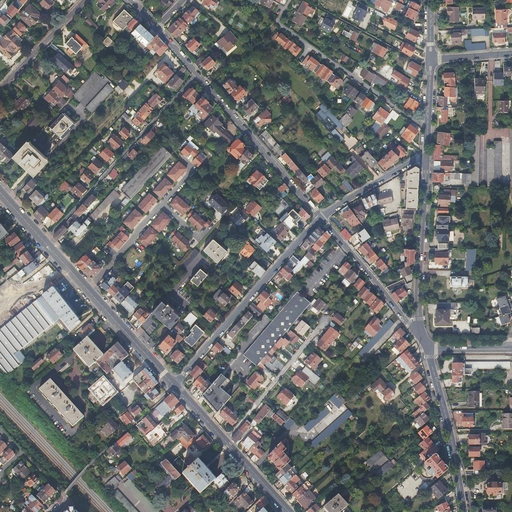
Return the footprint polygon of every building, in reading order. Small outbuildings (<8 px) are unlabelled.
[(48,9),(54,3),(54,2),(51,0),(44,0),(41,3),(48,9)] [(114,0),(99,0),(98,1),(100,3),(98,5),(103,11),(110,4),(112,6),(116,1),(114,0)] [(205,0),(203,3),(212,9),(217,1),(216,0),(205,0)] [(376,0),(375,4),(384,8),(383,10),(387,12),(390,7),(392,7),(393,4),(387,1),(387,0),(376,0)] [(302,15),(308,5),(303,2),(297,12),(296,11),(294,14),(295,15),(292,20),(301,26),(306,17),(302,15)] [(409,8),(418,12),(420,7),(411,2),(408,7),(409,8)] [(369,7),(363,3),(360,8),(359,8),(353,19),(362,24),(368,12),(367,11),(369,7)] [(11,20),(15,15),(16,13),(19,10),(13,5),(9,10),(5,16),(11,20)] [(40,14),(31,5),(20,15),(30,25),(32,23),(33,24),(38,19),(37,17),(40,14)] [(315,8),(308,5),(302,15),(306,17),(308,12),(312,14),(315,8)] [(200,10),(194,6),(193,7),(189,12),(187,11),(183,17),(190,23),(195,17),(194,16),(195,15),(197,17),(199,14),(197,12),(198,11),(199,12),(200,10)] [(458,7),(446,8),(447,16),(449,16),(449,23),(458,23),(458,7)] [(414,20),(418,12),(409,8),(406,16),(414,20)] [(125,27),(134,18),(124,9),(114,20),(124,29),(125,27)] [(484,9),(471,9),(472,20),(484,20),(484,9)] [(495,24),(495,28),(506,28),(505,10),(496,10),(496,23),(495,24)] [(377,11),(376,14),(386,18),(384,23),(388,25),(387,25),(389,26),(388,27),(391,28),(391,27),(392,28),(394,25),(396,27),(398,22),(390,17),(377,11)] [(0,25),(4,28),(7,24),(11,20),(5,16),(4,15),(0,19),(0,25)] [(89,18),(86,21),(95,30),(98,27),(89,18)] [(139,23),(134,18),(125,27),(130,32),(139,23)] [(180,18),(174,24),(182,31),(187,25),(180,18)] [(321,25),(322,26),(324,24),(326,25),(325,26),(332,31),(336,23),(332,21),(328,19),(327,19),(324,23),(323,23),(321,25)] [(124,29),(114,20),(113,21),(123,30),(124,29)] [(21,23),(15,29),(21,35),(27,29),(21,23)] [(149,32),(140,24),(131,33),(141,42),(143,44),(146,47),(147,46),(157,35),(152,29),(151,28),(149,32)] [(182,31),(174,24),(168,30),(176,37),(182,31)] [(415,42),(420,33),(411,28),(406,37),(415,42)] [(471,29),(471,34),(471,37),(485,36),(489,36),(489,28),(483,29),(477,29),(471,29)] [(471,29),(456,30),(456,33),(453,33),(453,35),(451,35),(451,41),(452,41),(452,43),(460,43),(460,34),(471,34),(471,29)] [(23,40),(13,30),(10,34),(9,33),(5,37),(3,36),(1,35),(0,35),(0,41),(0,42),(0,48),(10,58),(14,54),(13,54),(17,50),(22,45),(20,43),(23,40)] [(278,31),(273,37),(276,40),(277,39),(280,41),(279,42),(284,46),(283,47),(286,49),(287,48),(291,51),(293,48),(299,53),(302,49),(298,45),(297,46),(296,45),(297,44),(293,41),(289,38),(281,32),(281,33),(278,31)] [(352,43),(354,44),(355,42),(359,35),(354,32),(352,35),(349,34),(344,31),(342,34),(351,39),(350,40),(353,42),(352,43)] [(225,36),(226,37),(223,40),(222,38),(218,42),(223,48),(224,47),(228,51),(234,46),(234,45),(238,41),(231,32),(225,36)] [(498,43),(504,43),(504,34),(492,34),(493,43),(498,43)] [(73,39),(72,38),(66,44),(70,49),(73,52),(75,54),(80,49),(86,43),(77,35),(73,39)] [(159,37),(157,35),(147,46),(151,50),(153,48),(161,40),(159,37)] [(108,36),(105,39),(102,42),(107,47),(112,41),(108,36)] [(335,36),(332,42),(337,45),(340,39),(335,36)] [(201,49),(198,47),(200,45),(193,39),(187,46),(193,52),(194,51),(197,53),(201,49)] [(163,42),(161,40),(153,48),(157,52),(164,43),(163,42)] [(112,41),(107,47),(110,50),(115,44),(112,41)] [(464,41),(465,52),(485,50),(485,44),(470,44),(470,41),(469,41),(464,41)] [(168,48),(164,43),(157,52),(160,55),(168,48)] [(411,55),(415,49),(404,43),(400,49),(411,55)] [(383,57),(387,50),(379,45),(376,49),(374,48),(373,50),(375,51),(374,53),(383,57)] [(209,56),(203,62),(202,63),(211,73),(220,65),(217,62),(215,63),(209,56)] [(330,82),(336,74),(333,72),(334,71),(323,63),(322,64),(312,56),(311,58),(310,57),(307,61),(308,62),(309,62),(316,67),(314,70),(317,72),(316,73),(327,81),(328,80),(330,82)] [(195,63),(197,67),(202,63),(203,62),(200,58),(195,63)] [(408,66),(418,71),(420,67),(411,62),(408,66)] [(165,82),(173,73),(167,67),(167,66),(165,64),(164,64),(163,64),(156,71),(160,74),(159,76),(160,77),(159,79),(162,82),(163,81),(165,82)] [(185,68),(183,66),(177,73),(179,74),(180,74),(185,68)] [(416,76),(418,71),(408,66),(406,70),(416,76)] [(360,76),(371,83),(373,82),(377,75),(372,72),(372,73),(365,69),(360,76)] [(411,80),(395,70),(392,75),(400,80),(397,84),(405,89),(411,80)] [(79,89),(74,94),(73,96),(79,102),(101,78),(95,72),(79,89)] [(454,73),(444,74),(444,76),(444,86),(454,86),(454,73)] [(494,73),(493,85),(503,85),(503,76),(503,73),(494,73)] [(180,78),(176,74),(168,83),(171,85),(176,89),(183,81),(180,78)] [(343,79),(336,74),(330,82),(334,85),(332,87),(335,90),(343,79)] [(69,79),(64,75),(60,78),(66,83),(69,79)] [(377,75),(373,82),(376,84),(380,82),(384,86),(387,82),(381,78),(378,76),(377,75)] [(474,77),(474,86),(474,92),(485,92),(486,79),(479,79),(479,77),(474,77)] [(124,79),(118,85),(124,90),(130,84),(128,83),(124,79)] [(224,86),(230,93),(236,87),(231,80),(224,86)] [(60,81),(53,89),(61,97),(64,94),(70,99),(73,96),(74,94),(71,91),(69,89),(67,90),(63,86),(64,85),(60,81)] [(85,108),(92,114),(114,90),(108,84),(85,108)] [(350,85),(344,93),(352,99),(358,91),(350,85)] [(233,97),(234,96),(238,101),(246,93),(241,86),(232,93),(232,94),(232,95),(233,97)] [(193,103),(201,96),(192,87),(190,89),(189,91),(188,89),(182,96),(184,98),(183,100),(185,102),(188,99),(193,103)] [(444,87),(444,96),(447,96),(450,97),(453,97),(454,87),(444,87)] [(61,97),(53,89),(45,97),(49,101),(50,100),(51,101),(49,104),(53,109),(56,106),(54,104),(55,103),(61,109),(65,104),(67,102),(61,97)] [(147,102),(153,107),(156,104),(158,101),(159,102),(162,99),(156,93),(147,102)] [(361,104),(366,97),(361,93),(355,101),(357,103),(358,102),(361,104)] [(287,103),(291,100),(286,94),(282,97),(287,103)] [(32,103),(23,95),(18,101),(15,99),(12,102),(19,109),(21,111),(24,107),(28,108),(29,109),(28,110),(29,111),(32,107),(32,106),(31,104),(32,103)] [(208,103),(208,102),(202,96),(195,105),(200,110),(201,110),(208,103)] [(444,96),(438,96),(438,107),(451,108),(451,106),(447,106),(447,104),(449,104),(449,101),(447,101),(447,96),(444,96)] [(373,111),(377,105),(366,97),(361,104),(369,110),(370,109),(373,111)] [(415,110),(420,103),(411,97),(405,106),(408,109),(410,107),(415,110)] [(258,107),(252,100),(243,107),(249,114),(258,107)] [(507,101),(499,101),(499,111),(507,111),(507,101)] [(19,109),(12,102),(9,106),(16,112),(19,109)] [(138,114),(143,119),(152,109),(146,103),(137,113),(138,114)] [(213,107),(208,103),(201,110),(200,110),(197,113),(200,116),(203,118),(213,107)] [(200,110),(195,105),(192,109),(195,113),(197,114),(197,113),(200,110)] [(16,112),(9,106),(6,109),(13,115),(16,112)] [(340,121),(345,127),(353,119),(351,118),(357,111),(351,106),(346,112),(347,113),(340,121)] [(383,124),(384,122),(389,115),(390,114),(380,107),(373,117),(383,124)] [(438,107),(435,107),(435,111),(440,111),(440,122),(446,122),(446,115),(453,115),(453,108),(451,108),(438,107)] [(263,112),(254,120),(259,126),(262,126),(267,121),(271,121),(271,117),(266,111),(264,114),(263,112)] [(338,128),(332,134),(341,144),(345,140),(342,136),(349,131),(345,127),(340,121),(331,111),(326,115),(338,128)] [(63,138),(75,124),(63,113),(51,127),(63,138)] [(35,114),(33,117),(39,122),(41,120),(37,116),(35,114)] [(143,120),(143,119),(138,114),(135,118),(133,120),(133,121),(132,122),(136,125),(137,124),(138,125),(141,122),(142,123),(143,121),(143,120)] [(213,115),(205,124),(214,133),(215,131),(220,136),(220,135),(225,130),(226,129),(221,125),(222,124),(213,115)] [(33,117),(27,123),(33,129),(39,122),(33,117)] [(381,140),(390,127),(386,124),(384,122),(383,124),(375,134),(380,139),(381,140)] [(402,136),(410,142),(418,131),(410,125),(402,136)] [(125,127),(120,133),(126,138),(130,135),(127,132),(128,131),(125,127)] [(145,145),(159,130),(156,127),(152,132),(151,131),(141,141),(145,145)] [(225,130),(220,135),(230,145),(235,140),(225,130)] [(266,130),(262,134),(266,140),(271,136),(266,130)] [(237,158),(245,150),(243,148),(244,145),(239,140),(243,135),(241,132),(235,139),(237,140),(228,149),(237,158)] [(449,133),(437,132),(437,143),(440,143),(440,145),(442,145),(448,146),(449,133)] [(123,142),(115,134),(108,142),(113,147),(114,146),(117,148),(123,142)] [(172,141),(165,134),(160,140),(164,144),(173,153),(178,147),(172,141)] [(480,136),(478,136),(478,157),(471,157),(471,161),(471,174),(470,188),(477,188),(480,136)] [(14,155),(14,156),(35,175),(48,161),(27,141),(14,155)] [(494,187),(499,187),(501,187),(500,141),(493,141),(493,148),(487,148),(487,187),(494,188),(494,187)] [(391,150),(397,155),(398,154),(401,157),(403,155),(404,156),(407,152),(400,145),(397,148),(391,142),(388,146),(391,150)] [(173,153),(164,144),(122,191),(128,196),(131,199),(161,166),(173,153)] [(193,155),(197,150),(195,147),(193,149),(187,144),(181,151),(187,156),(190,153),(193,155)] [(273,147),(281,156),(285,153),(280,146),(277,144),(273,147)] [(440,145),(433,145),(432,160),(433,160),(451,160),(451,157),(443,156),(443,157),(441,157),(442,145),(440,145)] [(89,151),(94,156),(99,151),(94,146),(89,151)] [(107,161),(114,153),(107,147),(100,154),(107,161)] [(7,148),(0,155),(0,157),(7,163),(14,156),(14,155),(7,148)] [(138,153),(134,149),(128,154),(133,159),(138,153)] [(214,156),(217,159),(220,155),(214,149),(211,153),(214,156)] [(197,150),(193,155),(196,157),(192,161),(198,166),(205,159),(199,154),(200,153),(197,150)] [(240,158),(240,159),(242,160),(240,162),(237,165),(241,168),(242,169),(253,156),(253,155),(250,153),(247,150),(240,158)] [(379,164),(385,170),(399,157),(397,155),(391,150),(378,162),(379,164)] [(372,170),(379,164),(378,162),(369,152),(362,159),(365,162),(367,161),(370,165),(369,166),(372,170)] [(285,153),(281,156),(288,165),(293,161),(289,157),(287,155),(285,153)] [(333,157),(332,156),(330,153),(327,156),(325,155),(322,158),(332,170),(335,167),(339,172),(343,168),(333,157)] [(352,156),(364,168),(353,155),(352,156)] [(348,173),(353,178),(364,168),(352,156),(342,166),(348,173)] [(103,165),(96,158),(94,161),(89,167),(96,174),(103,165)] [(79,162),(85,167),(88,164),(82,159),(79,162)] [(176,162),(172,167),(181,175),(184,172),(187,168),(179,161),(177,163),(176,162)] [(293,161),(288,165),(295,172),(299,169),(293,161)] [(451,162),(440,162),(440,170),(451,170),(451,162)] [(323,177),(331,170),(327,166),(325,163),(322,166),(317,170),(323,177)] [(175,181),(181,175),(172,167),(168,171),(169,172),(167,174),(175,181)] [(415,167),(408,171),(405,209),(416,209),(418,169),(415,167)] [(299,169),(295,172),(302,180),(303,180),(305,182),(308,179),(299,169)] [(93,176),(87,171),(82,177),(87,182),(93,176)] [(268,180),(260,173),(259,174),(256,171),(247,180),(251,183),(252,182),(260,190),(268,180)] [(442,173),(432,173),(432,181),(442,182),(442,173)] [(310,181),(312,183),(314,186),(316,188),(325,182),(319,175),(318,174),(310,181)] [(467,188),(470,188),(471,174),(462,174),(462,184),(464,184),(464,188),(467,188)] [(158,183),(167,191),(173,185),(165,178),(163,180),(162,179),(158,183)] [(31,180),(24,187),(29,192),(33,188),(36,184),(31,180)] [(63,189),(67,192),(72,187),(65,180),(60,185),(63,189)] [(79,196),(86,189),(79,182),(73,188),(73,191),(79,196)] [(153,191),(161,198),(167,191),(158,183),(154,188),(155,189),(153,191)] [(282,193),(288,187),(285,183),(278,189),(282,193)] [(312,183),(304,190),(306,193),(314,186),(312,183)] [(344,185),(351,192),(354,190),(347,183),(344,185)] [(119,189),(117,187),(87,219),(86,220),(82,225),(74,233),(78,237),(88,226),(110,201),(112,200),(120,195),(116,192),(119,189)] [(33,188),(29,192),(31,195),(29,197),(40,207),(41,206),(50,196),(48,193),(44,197),(36,189),(36,190),(33,188)] [(318,202),(324,197),(316,188),(310,193),(318,202)] [(443,196),(438,195),(438,204),(448,204),(448,202),(454,202),(454,191),(443,190),(443,196)] [(375,195),(377,203),(377,204),(378,206),(393,202),(390,191),(375,195)] [(147,194),(143,198),(152,206),(157,200),(149,193),(148,195),(147,194)] [(215,193),(207,202),(220,215),(229,206),(215,193)] [(374,193),(361,199),(366,209),(377,203),(375,195),(374,193)] [(97,198),(92,194),(83,204),(87,208),(97,198)] [(177,209),(185,200),(180,196),(179,197),(177,195),(170,203),(174,206),(173,207),(176,210),(177,209)] [(131,199),(128,196),(121,203),(124,206),(131,199)] [(152,206),(143,198),(139,203),(140,204),(138,206),(146,213),(152,206)] [(185,200),(177,209),(183,215),(190,207),(188,205),(189,204),(185,200)] [(245,209),(252,215),(256,211),(258,211),(261,207),(253,200),(245,209)] [(87,208),(83,204),(76,211),(81,215),(82,214),(87,208)] [(115,211),(118,213),(123,208),(120,205),(115,211)] [(347,205),(340,210),(343,214),(342,214),(353,228),(360,223),(347,205)] [(357,206),(353,209),(358,218),(366,214),(361,205),(358,207),(357,206)] [(40,207),(33,214),(37,218),(41,222),(49,213),(41,206),(40,207)] [(308,213),(309,212),(305,206),(298,213),(302,217),(305,221),(310,215),(308,213)] [(245,219),(248,215),(239,208),(238,207),(235,210),(236,212),(230,218),(240,227),(244,223),(241,221),(243,218),(245,219)] [(49,216),(52,219),(54,218),(57,221),(63,214),(56,208),(49,216)] [(128,215),(137,222),(143,216),(135,209),(133,211),(132,210),(128,215)] [(297,222),(302,217),(298,213),(293,209),(288,214),(293,219),(291,221),(295,224),(296,225),(297,225),(297,224),(298,224),(298,223),(297,222)] [(188,220),(194,225),(201,217),(192,210),(188,215),(191,217),(188,220)] [(157,218),(166,226),(170,221),(169,221),(171,219),(163,212),(160,215),(159,214),(157,218)] [(290,230),(295,224),(291,221),(293,219),(288,214),(287,213),(280,220),(282,223),(289,229),(290,230)] [(131,229),(137,222),(128,215),(124,219),(125,220),(123,222),(131,229)] [(411,215),(403,215),(402,222),(403,222),(403,226),(406,226),(406,228),(411,228),(411,223),(411,224),(411,215)] [(76,220),(75,221),(72,224),(69,228),(74,233),(82,225),(86,220),(87,219),(83,216),(80,219),(78,218),(77,219),(76,220)] [(103,224),(106,227),(111,220),(108,217),(104,222),(104,224),(103,224)] [(201,217),(194,225),(200,230),(204,225),(207,227),(212,222),(209,220),(206,222),(201,217)] [(436,222),(436,228),(445,228),(445,222),(447,222),(448,218),(437,217),(437,222),(436,222)] [(108,228),(111,231),(120,221),(118,218),(108,228)] [(157,218),(151,225),(153,226),(158,230),(159,232),(161,229),(162,230),(166,226),(157,218)] [(382,222),(384,231),(384,232),(399,229),(396,219),(382,222)] [(72,224),(68,220),(63,225),(68,229),(69,228),(72,224)] [(284,235),(289,229),(282,223),(279,226),(280,227),(275,232),(282,239),(285,235),(284,235)] [(68,229),(63,225),(54,235),(54,237),(56,239),(57,241),(68,229)] [(116,237),(124,243),(129,237),(124,233),(127,230),(121,226),(119,229),(121,231),(116,237)] [(144,233),(153,241),(157,236),(156,236),(157,233),(156,232),(151,228),(150,226),(144,233)] [(171,239),(177,244),(183,237),(175,229),(171,234),(173,237),(171,239)] [(318,229),(301,246),(300,247),(304,250),(305,249),(308,252),(311,249),(314,246),(318,241),(325,233),(326,232),(323,229),(318,229)] [(355,242),(357,245),(370,237),(364,229),(357,234),(360,238),(355,242)] [(345,230),(340,233),(350,245),(352,243),(350,240),(352,238),(345,230)] [(439,230),(438,232),(436,232),(436,237),(437,238),(437,240),(452,241),(452,232),(447,232),(447,230),(439,230)] [(274,244),(277,241),(267,232),(264,236),(262,234),(259,238),(257,237),(254,241),(267,252),(271,247),(269,246),(270,244),(271,245),(272,244),(273,244),(274,244)] [(330,237),(326,232),(325,233),(318,241),(322,245),(330,237)] [(5,240),(10,247),(19,240),(14,233),(5,240)] [(153,241),(144,233),(138,240),(146,247),(148,244),(149,245),(153,241)] [(124,243),(116,237),(111,242),(109,240),(106,243),(112,248),(114,245),(119,249),(124,243)] [(183,237),(177,244),(186,252),(190,247),(187,244),(189,242),(183,237)] [(213,239),(204,250),(217,263),(227,252),(213,239)] [(247,240),(235,254),(237,255),(240,251),(247,258),(254,249),(249,244),(249,243),(247,240)] [(318,241),(314,246),(311,249),(315,253),(322,245),(318,241)] [(358,248),(364,255),(377,245),(375,243),(370,245),(369,243),(368,241),(358,248)] [(20,242),(13,248),(18,254),(14,257),(15,259),(16,258),(18,257),(26,251),(20,242)] [(97,255),(101,251),(97,247),(93,251),(97,255)] [(158,247),(155,250),(162,257),(166,253),(158,247)] [(180,265),(184,269),(200,252),(195,248),(180,265)] [(315,253),(311,249),(308,252),(304,257),(308,261),(315,253)] [(405,262),(403,262),(404,267),(408,265),(413,263),(413,249),(403,249),(403,251),(405,251),(405,257),(407,257),(407,262),(405,262)] [(446,265),(447,249),(445,249),(437,249),(435,249),(435,253),(434,263),(440,263),(440,265),(446,265)] [(474,271),(475,249),(466,249),(465,271),(466,271),(474,271)] [(372,263),(378,258),(372,250),(365,255),(372,263)] [(32,258),(26,251),(18,257),(20,259),(18,260),(20,261),(21,260),(25,265),(32,258)] [(87,252),(77,263),(83,270),(92,261),(88,258),(90,255),(87,252)] [(300,262),(293,256),(289,259),(296,266),(300,262)] [(304,257),(302,259),(300,262),(296,266),(292,271),(291,272),(294,274),(303,264),(304,266),(305,265),(308,261),(304,257)] [(15,259),(1,270),(3,272),(16,262),(15,261),(17,260),(16,258),(15,259)] [(30,273),(38,266),(34,260),(25,267),(25,266),(18,272),(11,277),(14,280),(20,280),(21,276),(28,271),(30,273)] [(92,261),(83,270),(89,276),(90,277),(92,277),(101,268),(100,268),(102,266),(102,265),(105,262),(102,260),(100,262),(99,262),(97,265),(92,260),(92,261)] [(386,267),(380,260),(375,263),(382,271),(386,267)] [(249,267),(261,278),(267,271),(255,261),(249,267)] [(350,268),(345,263),(338,271),(344,276),(350,268)] [(404,267),(399,269),(402,276),(410,272),(408,265),(404,267)] [(291,272),(292,271),(286,266),(279,273),(288,281),(292,277),(292,276),(289,274),(291,272)] [(6,273),(10,278),(11,277),(18,272),(14,267),(6,273)] [(36,287),(45,280),(49,276),(42,268),(32,276),(38,282),(35,285),(36,287)] [(200,268),(191,280),(197,286),(207,274),(200,268)] [(45,280),(51,288),(58,282),(55,279),(60,275),(56,270),(49,276),(45,280)] [(357,277),(349,271),(344,278),(351,284),(357,277)] [(473,283),(474,271),(466,271),(466,277),(449,277),(449,287),(466,287),(467,283),(473,283)] [(102,285),(107,290),(112,284),(115,281),(116,279),(117,279),(113,275),(111,277),(108,274),(106,277),(107,279),(102,285)] [(364,284),(359,280),(353,287),(358,291),(364,284)] [(403,280),(385,288),(388,291),(392,290),(404,285),(405,285),(403,280)] [(230,290),(236,295),(243,288),(236,282),(230,290)] [(277,288),(270,282),(267,285),(274,291),(277,288)] [(112,284),(107,290),(114,296),(119,290),(112,284)] [(121,288),(128,294),(130,292),(123,286),(121,288)] [(213,296),(217,300),(218,299),(225,305),(233,296),(226,290),(222,286),(213,296)] [(0,369),(6,375),(22,362),(25,359),(18,351),(56,320),(67,334),(79,323),(51,288),(32,303),(28,307),(0,329),(0,369)] [(119,290),(114,296),(121,302),(127,295),(128,294),(121,288),(119,290)] [(393,293),(391,295),(396,302),(406,294),(401,288),(397,291),(396,290),(393,293)] [(369,294),(369,293),(364,289),(358,296),(363,300),(369,294)] [(6,302),(10,307),(22,298),(24,296),(20,291),(6,302)] [(129,295),(138,304),(141,301),(131,292),(129,295)] [(297,292),(272,321),(243,356),(257,367),(260,363),(275,346),(282,337),(286,333),(288,330),(298,318),(309,305),(310,304),(297,292)] [(257,299),(263,304),(267,300),(269,297),(263,292),(257,299)] [(375,299),(369,294),(363,300),(363,301),(369,306),(375,299)] [(127,295),(121,302),(122,303),(121,303),(131,312),(138,304),(129,295),(128,296),(127,295)] [(499,307),(509,304),(509,300),(505,300),(504,296),(496,299),(499,307)] [(0,329),(28,307),(32,303),(29,299),(25,302),(22,298),(10,307),(0,315),(0,329)] [(314,300),(310,304),(309,305),(318,312),(322,308),(325,310),(328,306),(325,304),(324,304),(319,299),(317,302),(314,300)] [(376,314),(383,306),(376,300),(369,308),(376,314)] [(152,312),(170,328),(171,327),(177,320),(180,317),(173,311),(174,310),(168,303),(167,305),(162,301),(152,312)] [(258,309),(252,303),(248,307),(254,313),(258,309)] [(456,303),(436,303),(436,310),(435,310),(435,323),(448,323),(448,315),(456,315),(456,303)] [(144,304),(134,315),(139,319),(146,311),(148,308),(144,304)] [(511,306),(509,304),(499,307),(502,315),(508,313),(509,312),(509,311),(508,308),(511,306)] [(216,315),(218,313),(211,307),(204,315),(211,321),(216,316),(216,315)] [(199,321),(202,317),(194,310),(191,313),(190,313),(185,319),(191,324),(196,319),(199,321)] [(146,311),(139,319),(142,322),(149,315),(146,311)] [(247,312),(239,321),(244,325),(252,316),(247,312)] [(511,316),(508,313),(502,315),(498,316),(501,324),(509,322),(508,318),(511,316)] [(344,320),(339,316),(337,314),(332,320),(339,326),(344,320)] [(370,335),(373,338),(382,328),(378,324),(380,322),(374,317),(364,329),(366,331),(364,333),(368,337),(370,335)] [(373,338),(358,354),(363,358),(393,325),(389,320),(382,328),(373,338)] [(198,326),(204,331),(207,328),(198,321),(196,324),(198,326)] [(244,325),(239,321),(226,337),(231,341),(236,335),(242,327),(244,325)] [(310,327),(302,321),(294,330),(302,336),(310,327)] [(86,322),(77,331),(79,333),(80,332),(85,338),(86,337),(93,331),(86,322)] [(179,323),(174,328),(180,333),(185,328),(179,323)] [(471,333),(479,334),(479,324),(471,324),(471,333)] [(192,346),(205,332),(204,331),(198,326),(193,332),(188,337),(187,337),(185,339),(192,346)] [(242,327),(236,335),(239,338),(246,331),(242,327)] [(330,329),(326,334),(334,340),(338,335),(330,329)] [(392,336),(397,342),(405,334),(399,329),(392,336)] [(288,330),(286,333),(291,338),(289,341),(293,344),(295,341),(296,342),(299,339),(292,333),(288,330)] [(168,334),(159,344),(167,351),(175,341),(168,334)] [(179,343),(181,340),(183,338),(179,334),(175,338),(179,343)] [(326,334),(322,339),(329,346),(333,341),(334,340),(326,334)] [(93,373),(100,368),(95,362),(103,355),(86,337),(85,338),(72,349),(93,373)] [(282,337),(275,346),(277,348),(279,349),(283,344),(286,346),(289,343),(282,337)] [(329,346),(322,339),(317,345),(325,351),(329,346)] [(408,345),(402,339),(393,347),(400,354),(408,345)] [(223,349),(217,343),(211,350),(218,356),(220,353),(222,351),(223,349)] [(95,362),(100,368),(101,367),(99,366),(102,363),(113,354),(120,362),(121,361),(127,356),(116,344),(103,355),(95,362)] [(275,346),(260,363),(263,366),(266,361),(271,365),(276,360),(271,355),(277,348),(275,346)] [(231,352),(225,347),(223,349),(222,351),(227,356),(231,352)] [(397,356),(400,354),(393,347),(391,350),(397,356)] [(61,356),(54,349),(46,357),(52,364),(61,356)] [(173,350),(169,354),(178,362),(184,355),(177,349),(175,351),(173,350)] [(406,351),(398,358),(399,359),(400,358),(403,362),(410,356),(406,351)] [(321,360),(313,353),(305,363),(313,370),(321,360)] [(403,362),(402,362),(403,364),(404,363),(407,366),(414,360),(410,356),(403,362)] [(39,359),(29,367),(33,370),(42,362),(39,359)] [(106,368),(109,371),(112,369),(119,363),(115,360),(106,368)] [(412,371),(418,365),(414,360),(407,366),(406,367),(407,369),(409,368),(412,371)] [(119,363),(112,369),(123,382),(132,374),(121,361),(120,362),(119,363)] [(471,375),(471,369),(464,369),(464,364),(452,365),(452,383),(461,383),(461,375),(471,375)] [(202,369),(198,365),(190,375),(195,380),(202,372),(201,371),(202,369)] [(322,380),(306,367),(301,373),(300,372),(293,381),(301,388),(308,380),(310,382),(309,384),(315,389),(322,380)] [(152,387),(157,383),(144,369),(131,379),(144,395),(145,394),(150,389),(152,387)] [(263,379),(255,373),(247,383),(254,389),(263,379)] [(416,373),(409,379),(414,385),(421,379),(416,373)] [(225,405),(231,397),(222,390),(229,382),(221,375),(220,376),(212,384),(210,386),(203,394),(201,397),(201,398),(216,415),(218,413),(225,405)] [(198,389),(205,382),(199,377),(192,385),(198,389)] [(83,415),(50,378),(39,388),(72,425),(83,415)] [(210,386),(205,382),(198,389),(201,392),(203,394),(210,386)] [(378,382),(371,388),(370,388),(373,393),(374,392),(377,390),(387,401),(394,396),(383,384),(382,386),(378,382)] [(425,390),(420,384),(413,389),(419,396),(425,390)] [(159,395),(152,387),(150,389),(145,394),(149,398),(152,401),(159,395)] [(296,398),(285,389),(277,399),(286,406),(291,400),(293,402),(296,398)] [(478,392),(468,392),(468,407),(478,407),(478,392)] [(334,396),(343,405),(344,406),(347,403),(337,393),(334,396)] [(417,404),(420,408),(425,403),(429,400),(423,393),(413,402),(415,404),(417,404)] [(171,394),(155,409),(162,417),(178,402),(171,394)] [(256,401),(247,394),(244,398),(252,406),(256,401)] [(338,410),(343,405),(334,396),(330,401),(338,410)] [(92,412),(98,418),(102,414),(108,409),(109,408),(113,405),(111,403),(108,399),(92,412)] [(126,410),(127,412),(132,418),(141,410),(138,407),(142,404),(138,400),(126,410)] [(420,408),(419,409),(423,414),(430,408),(425,403),(420,408)] [(185,410),(181,405),(174,412),(178,416),(185,410)] [(227,406),(225,405),(218,413),(220,415),(225,408),(227,406)] [(266,405),(250,423),(255,427),(256,426),(257,423),(258,424),(271,410),(266,405)] [(226,420),(231,413),(227,410),(225,408),(220,415),(219,415),(226,420)] [(326,408),(304,428),(308,433),(330,413),(326,408)] [(107,413),(110,411),(108,409),(102,414),(104,417),(108,414),(107,413)] [(348,410),(309,445),(313,450),(352,415),(348,410)] [(279,411),(276,414),(276,415),(279,417),(284,422),(286,424),(289,420),(279,411)] [(126,424),(133,419),(132,418),(127,412),(121,418),(126,424)] [(231,413),(226,420),(232,426),(238,419),(235,416),(231,413)] [(423,414),(415,420),(420,427),(428,420),(423,414)] [(471,414),(461,414),(461,421),(462,421),(462,427),(471,426),(471,414)] [(511,414),(502,414),(502,429),(511,428),(511,414)] [(145,431),(142,434),(145,436),(157,426),(147,415),(142,420),(145,424),(147,423),(150,427),(145,431)] [(279,417),(276,421),(279,424),(281,426),(284,422),(279,417)] [(295,423),(290,419),(289,420),(286,424),(282,428),(286,431),(287,432),(295,423)] [(108,436),(109,435),(111,434),(118,428),(111,420),(105,426),(103,428),(101,429),(108,436)] [(238,431),(231,439),(237,445),(239,443),(241,440),(242,438),(241,436),(242,435),(243,436),(244,435),(243,434),(248,427),(247,427),(250,423),(247,420),(238,431)] [(276,421),(268,430),(270,432),(279,424),(276,421)] [(179,440),(189,431),(187,429),(181,422),(176,426),(179,430),(177,431),(176,430),(169,436),(173,440),(176,438),(178,441),(179,440)] [(161,423),(145,437),(153,445),(161,438),(166,433),(162,429),(164,427),(164,426),(164,425),(161,423)] [(138,424),(135,426),(142,434),(145,431),(138,424)] [(418,434),(424,441),(427,438),(432,434),(426,427),(418,434)] [(184,448),(186,450),(192,445),(193,444),(197,440),(189,431),(179,440),(181,442),(184,440),(187,443),(185,444),(186,446),(184,448)] [(127,433),(115,444),(119,449),(131,438),(127,433)] [(243,440),(241,443),(242,444),(250,435),(248,434),(243,440)] [(242,444),(249,451),(256,443),(257,442),(261,438),(256,434),(253,438),(250,435),(242,444)] [(199,452),(205,447),(206,448),(210,445),(209,444),(209,443),(202,436),(197,440),(193,444),(192,445),(199,452)] [(484,436),(478,436),(468,436),(468,445),(478,445),(478,446),(486,446),(486,441),(484,440),(484,436)] [(424,450),(432,444),(427,438),(424,441),(419,445),(424,450)] [(279,470),(280,471),(286,465),(289,463),(282,454),(284,456),(287,453),(282,447),(287,441),(285,439),(280,445),(280,444),(268,457),(268,458),(270,460),(271,460),(277,467),(276,468),(279,470)] [(249,451),(254,455),(258,451),(256,448),(260,444),(257,442),(256,443),(249,451)] [(115,444),(106,452),(114,460),(122,453),(119,449),(115,444)] [(425,462),(430,458),(434,455),(438,451),(433,445),(425,452),(424,450),(418,455),(419,456),(421,458),(425,462)] [(478,448),(468,448),(469,457),(479,457),(478,448)] [(10,449),(3,455),(9,461),(16,454),(10,449)] [(258,451),(254,455),(259,460),(264,454),(259,449),(258,451)] [(379,450),(366,462),(370,467),(384,455),(379,450)] [(183,462),(188,468),(196,461),(193,458),(190,455),(183,462)] [(425,462),(424,463),(427,467),(429,465),(430,467),(428,469),(429,470),(428,471),(432,476),(434,475),(437,479),(447,470),(447,469),(448,469),(445,465),(444,466),(438,459),(438,457),(436,455),(434,455),(430,458),(425,462)] [(165,459),(160,463),(161,465),(172,477),(171,477),(172,477),(174,479),(172,480),(173,482),(175,480),(180,475),(170,464),(166,460),(165,459)] [(182,474),(199,493),(212,482),(215,479),(198,460),(196,461),(188,468),(182,474)] [(375,474),(379,479),(393,467),(388,461),(375,474)] [(473,461),(473,470),(484,470),(484,461),(473,461)] [(117,468),(123,475),(130,469),(124,462),(117,468)] [(30,472),(20,463),(12,470),(14,472),(13,473),(16,476),(17,476),(21,480),(30,472)] [(161,465),(159,466),(169,477),(172,480),(174,479),(172,477),(171,477),(172,477),(161,465)] [(280,471),(275,475),(279,480),(290,470),(291,470),(286,465),(280,471)] [(290,470),(279,480),(284,485),(295,476),(290,470)] [(34,474),(26,481),(31,487),(33,485),(36,482),(39,480),(34,474)] [(222,485),(224,488),(229,483),(221,474),(215,479),(212,482),(218,488),(222,485)] [(114,477),(105,485),(109,491),(122,481),(117,475),(115,477),(114,477)] [(155,485),(162,492),(167,487),(168,486),(171,484),(172,483),(173,482),(172,480),(169,477),(168,478),(166,475),(155,485)] [(295,476),(284,485),(291,493),(298,488),(295,485),(299,481),(295,476)] [(1,481),(6,486),(9,483),(4,478),(1,481)] [(129,479),(123,484),(148,511),(159,511),(150,502),(129,479)] [(446,491),(438,482),(429,489),(437,499),(446,491)] [(233,483),(222,493),(230,501),(241,492),(233,483)] [(500,494),(500,483),(487,483),(487,485),(485,485),(485,488),(487,489),(487,495),(493,495),(493,496),(496,496),(496,499),(500,499),(500,494)] [(48,484),(43,489),(50,497),(56,491),(48,484)] [(299,489),(292,495),(297,500),(308,491),(309,490),(304,485),(303,485),(299,489)] [(40,492),(35,497),(42,505),(44,503),(45,503),(50,497),(43,489),(41,487),(38,490),(39,490),(40,492)] [(26,503),(33,511),(35,511),(43,505),(42,505),(35,497),(28,490),(25,492),(30,497),(26,500),(27,502),(26,503)] [(137,511),(117,490),(112,494),(115,498),(127,511),(137,511)] [(297,500),(305,509),(315,500),(308,491),(297,500)] [(233,502),(238,507),(248,497),(243,492),(233,502)] [(323,507),(327,511),(339,511),(347,506),(338,494),(323,507)] [(248,497),(238,507),(242,511),(253,502),(248,497)] [(268,503),(262,497),(258,501),(260,503),(255,508),(257,510),(254,511),(258,511),(262,509),(268,503)] [(445,497),(438,503),(439,505),(436,507),(438,511),(442,511),(449,509),(446,502),(445,497)] [(190,502),(187,505),(189,507),(193,511),(196,511),(198,511),(190,502)] [(168,503),(160,509),(162,511),(173,511),(174,511),(168,503)]
